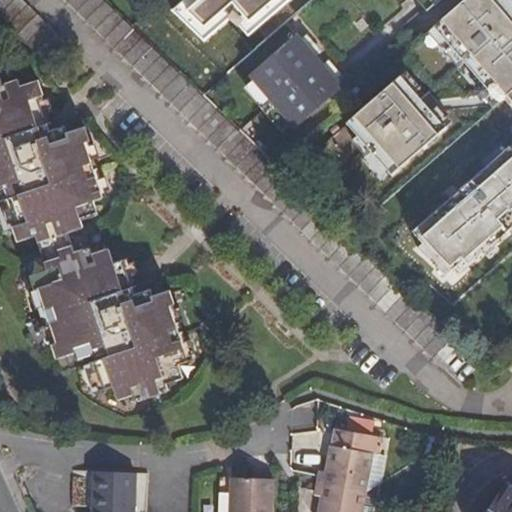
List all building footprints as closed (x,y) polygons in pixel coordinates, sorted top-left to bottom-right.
[(19,0),(0,0),(0,19),(48,65),(67,47),(19,0)] [(104,0),(63,0),(448,374),(467,354),(347,236),(274,165),(203,96),(178,71),(132,26),(104,0)] [(235,0),(261,29),(295,0),(235,0)] [(511,6),(506,0),(458,0),(423,31),(511,130),(511,144),(405,239),(449,289),(511,232),(511,6)] [(432,0),(417,0),(426,10),(435,3),(432,0)] [(296,33),(249,75),(252,79),(290,123),(294,127),(341,87),(337,82),(322,65),(315,56),(301,39),(296,33)] [(307,34),(301,39),(315,56),(321,51),(307,34)] [(328,60),(322,65),(337,82),(343,77),(328,60)] [(394,61),(331,117),(387,180),(450,124),(394,61)] [(188,63),(178,71),(203,96),(213,87),(188,63)] [(252,79),(243,88),(281,131),(290,123),(252,79)] [(88,230),(86,223),(102,218),(97,202),(107,200),(88,144),(94,142),(89,127),(72,133),(70,126),(50,133),(39,100),(45,99),(41,82),(21,88),(18,81),(2,86),(0,81),(0,80),(0,204),(7,202),(16,230),(10,231),(15,246),(33,241),(44,277),(28,282),(31,295),(37,294),(55,347),(49,349),(54,363),(73,358),(74,363),(92,357),(102,394),(110,391),(114,402),(132,397),(134,403),(166,394),(164,386),(184,380),(181,369),(190,366),(172,312),(180,309),(175,295),(159,299),(157,292),(140,297),(128,265),(118,268),(113,254),(98,259),(95,251),(78,257),(71,236),(88,230)] [(134,511),(136,472),(102,471),(102,497),(93,497),(92,511),(134,511)] [(94,471),(93,497),(102,497),(102,471),(94,471)] [(511,511),(511,480),(490,511),(511,511)]
